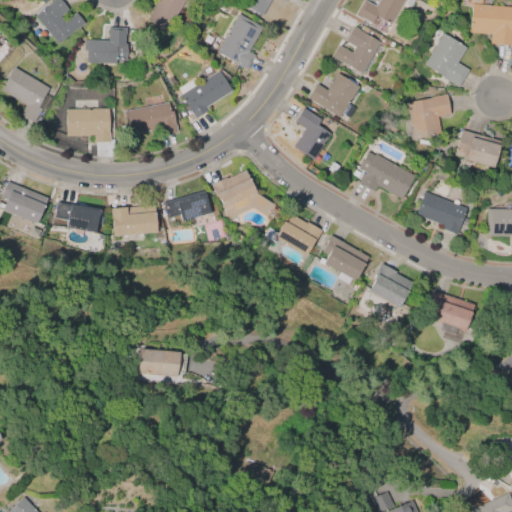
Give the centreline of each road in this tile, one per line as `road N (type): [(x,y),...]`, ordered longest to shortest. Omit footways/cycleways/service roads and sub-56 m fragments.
road 1 (residential): [(326,0),(246,133),(212,155),(171,171),(108,178),(44,165),(0,140)]
road 2 (residential): [(246,133),(282,174),(373,231),(449,269),(511,282)]
